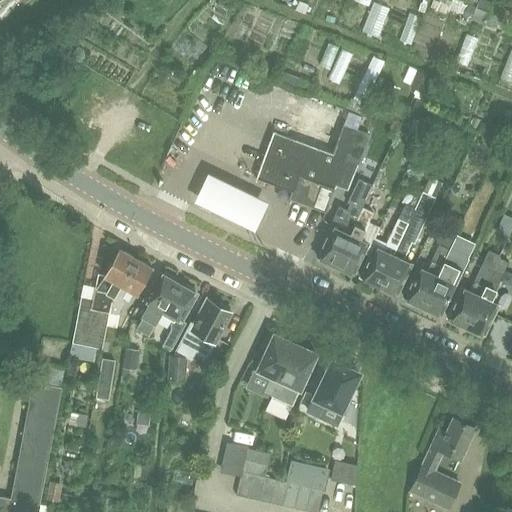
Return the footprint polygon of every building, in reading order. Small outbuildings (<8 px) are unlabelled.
[(409,87),(421,91),(425,93),(431,78),(432,76),(424,73),(416,70),(411,82),(409,87)] [(346,109),(361,114),(365,104),(351,98),(346,109)] [(414,103),(407,119),(422,126),(430,111),(414,103)] [(356,129),(343,124),(345,119),(307,105),(295,140),(273,132),(256,178),(292,191),(289,198),(326,212),(336,185),(344,162),(356,129)] [(442,137),(450,119),(436,113),(428,131),(442,137)] [(56,133),(43,124),(39,130),(52,139),(56,133)] [(356,129),(344,162),(357,166),(358,164),(369,134),(356,129)] [(206,178),(192,207),(254,236),(268,207),(206,178)] [(354,224),(362,206),(369,192),(362,188),(359,196),(356,194),(349,209),(341,205),(331,227),(331,226),(317,256),(320,258),(319,260),(328,264),(329,262),(335,265),(354,224)] [(402,260),(407,249),(411,241),(413,242),(434,196),(423,191),(415,208),(398,245),(397,244),(379,285),(385,288),(384,290),(392,294),(393,292),(397,293),(411,264),(402,260)] [(398,245),(415,208),(405,203),(382,250),(374,247),(361,277),(364,278),(363,280),(371,284),(372,282),(379,285),(397,244),(398,245)] [(359,240),(364,229),(372,211),(362,206),(354,224),(335,265),(342,268),(341,270),(349,274),(350,272),(353,273),(367,243),(359,240)] [(446,248),(453,233),(442,228),(435,243),(446,248)] [(422,305),(448,250),(438,245),(426,271),(418,267),(404,297),(407,298),(406,301),(415,304),(416,302),(422,305)] [(112,299),(136,258),(120,249),(105,275),(117,282),(112,291),(99,289),(93,319),(83,317),(78,342),(104,347),(108,325),(112,299)] [(446,280),(451,270),(458,254),(448,250),(422,305),(429,308),(428,311),(436,314),(437,312),(440,314),(454,284),(446,280)] [(466,326),(492,270),(496,261),(498,257),(488,252),(470,291),(461,288),(447,317),(451,319),(450,321),(458,325),(459,323),(466,326)] [(131,290),(137,293),(152,267),(136,258),(112,299),(108,325),(120,327),(122,312),(129,300),(127,298),(131,290)] [(502,275),(492,270),(466,326),(472,329),(471,331),(479,335),(480,333),(484,334),(498,305),(490,301),(502,275)] [(150,334),(161,313),(178,282),(172,279),(173,276),(164,272),(163,274),(160,272),(146,299),(150,301),(142,315),(144,316),(138,327),(150,334)] [(186,322),(181,319),(196,292),(193,290),(194,288),(186,283),(185,285),(178,282),(161,313),(174,320),(172,324),(171,328),(163,343),(171,348),(186,322)] [(191,321),(179,342),(173,354),(186,355),(186,357),(190,360),(191,360),(192,360),(196,353),(196,352),(205,357),(212,344),(214,341),(230,311),(227,309),(228,307),(219,302),(218,304),(208,299),(194,323),(191,321)] [(262,392),(270,396),(295,343),(273,333),(254,374),(268,380),(262,392)] [(96,350),(97,345),(78,342),(72,341),(72,343),(70,357),(84,360),(94,362),(96,350)] [(316,353),(295,343),(270,396),(271,396),(292,406),(299,389),(316,353)] [(140,349),(125,347),(122,367),(137,369),(140,349)] [(173,354),(171,353),(168,378),(184,379),(186,357),(186,355),(173,354)] [(314,395),(307,410),(320,416),(326,404),(341,411),(352,387),(359,373),(351,369),(352,365),(335,357),(334,361),(331,360),(314,395)] [(112,360),(102,358),(95,397),(105,398),(112,360)] [(153,382),(143,380),(141,398),(151,399),(153,382)] [(0,511),(38,511),(46,471),(62,388),(58,387),(32,382),(10,498),(0,496),(0,511)] [(142,399),(140,411),(149,412),(151,400),(142,399)] [(139,411),(137,428),(150,430),(152,412),(149,412),(140,411),(139,411)] [(86,427),(88,415),(80,413),(78,413),(71,412),(69,423),(76,425),(84,427),(86,427)] [(474,427),(453,416),(446,432),(439,428),(411,490),(447,508),(459,483),(433,470),(443,449),(460,458),(474,427)] [(267,465),(270,454),(246,448),(244,460),(267,465)] [(241,472),(253,474),(264,477),(267,465),(244,460),(241,472)] [(290,460),(285,481),(288,482),(299,485),(311,487),(323,490),(327,469),(290,460)] [(347,463),(344,481),(356,483),(357,465),(347,463)] [(143,478),(154,480),(156,465),(145,464),(143,478)] [(253,474),(241,472),(236,495),(248,498),(253,474)] [(248,498),(259,500),(265,477),(264,477),(253,474),(248,498)] [(259,500),(271,503),(276,480),(265,477),(259,500)] [(59,502),(63,483),(50,480),(47,500),(59,502)] [(276,480),(271,503),(283,506),(288,482),(285,481),(276,480)] [(283,506),(294,508),(299,485),(288,482),(283,506)] [(311,487),(299,485),(294,508),(306,511),(311,487)] [(317,511),(323,490),(311,487),(306,511),(311,511),(317,511)]
